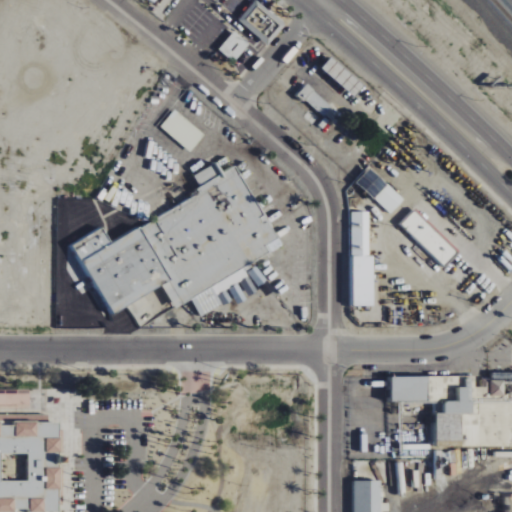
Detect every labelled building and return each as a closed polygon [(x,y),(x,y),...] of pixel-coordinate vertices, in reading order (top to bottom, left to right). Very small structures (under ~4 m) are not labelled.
[(260,44),(279,25),(252,0),(251,0),(234,19),(260,44)] [(230,62),(245,44),(229,31),(214,50),(230,62)] [(313,70),(350,97),(359,84),(323,57),(313,70)] [(293,93),(319,117),(328,108),(302,84),(293,93)] [(201,134),(170,110),(157,127),(188,151),(201,134)] [(102,314),(157,285),(170,309),(187,300),(195,316),(218,304),(215,298),(245,283),(237,267),(277,247),(262,219),(258,221),(229,165),(216,172),(211,163),(188,175),(198,193),(103,242),(96,229),(66,244),(102,314)] [(387,214),(400,199),(384,184),(371,198),(387,214)] [(396,225),(439,267),(455,250),(412,208),(396,225)] [(345,306),(366,306),(366,212),(346,212),(345,306)] [(418,376),(382,377),(382,402),(419,401),(418,376)] [(496,381),(482,381),(482,397),(495,397),(496,381)] [(0,404),(30,404),(30,389),(0,388),(0,404)] [(60,421),(14,421),(14,424),(0,424),(0,421),(0,511),(48,511),(49,511),(60,511),(60,421)] [(375,511),(376,481),(349,481),(348,511),(375,511)]
